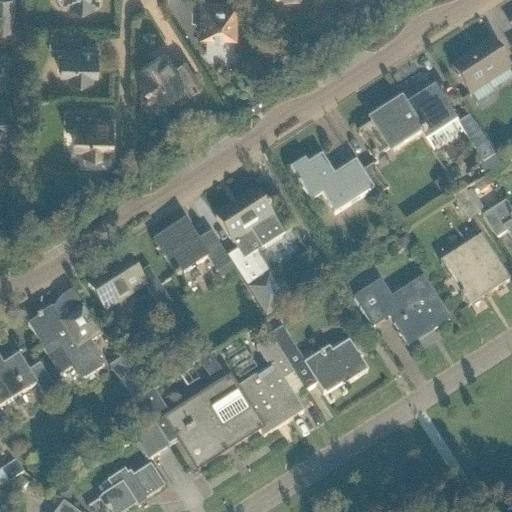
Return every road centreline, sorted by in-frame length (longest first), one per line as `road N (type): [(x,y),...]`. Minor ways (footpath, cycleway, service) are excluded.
road 1 (residential): [(0,294),(28,285),(248,146),(397,50),(415,27),(474,0)]
road 2 (residential): [(247,511),(511,341)]
